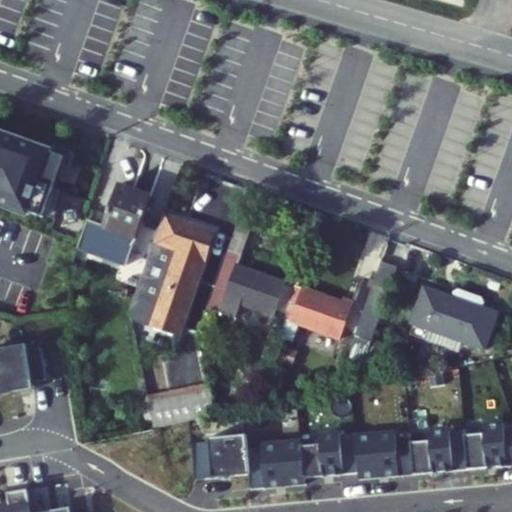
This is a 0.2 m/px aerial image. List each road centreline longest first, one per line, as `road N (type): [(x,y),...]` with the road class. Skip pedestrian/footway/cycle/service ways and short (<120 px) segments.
road 1 (residential): [(0,78),(511,259)]
road 2 (residential): [(323,0),(511,53)]
road 3 (residential): [(505,496),(333,511)]
road 4 (residential): [(179,511),(57,441)]
